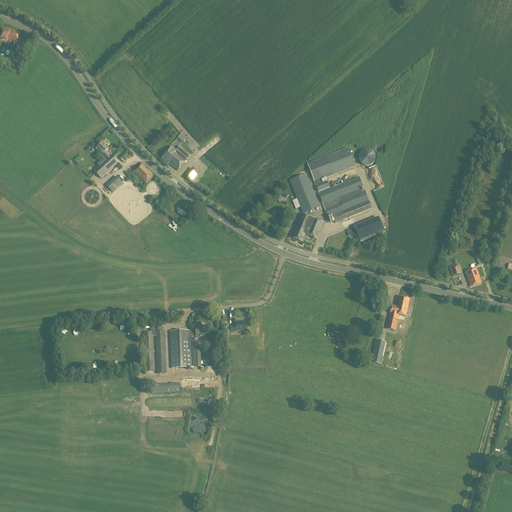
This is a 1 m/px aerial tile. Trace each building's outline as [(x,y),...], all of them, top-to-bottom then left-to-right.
[(1,38),(17,41),(18,32),(9,30),(9,29),(3,28),(1,38)] [(15,51),(17,41),(1,38),(0,40),(0,41),(5,43),(4,49),(15,51)] [(178,138),(184,143),(187,139),(182,134),(178,138)] [(105,159),(103,162),(93,171),(101,179),(118,164),(110,155),(109,156),(106,152),(108,149),(102,142),(96,148),(102,153),(101,154),(103,157),(105,159)] [(176,151),(171,146),(161,159),(168,164),(168,163),(177,171),(190,156),(180,147),(176,151)] [(333,176),(356,167),(348,148),(325,157),(307,164),(309,169),(314,180),(314,183),(316,186),(323,183),(321,180),(325,178),(333,176)] [(371,151),(368,150),(366,150),(363,151),(361,152),(360,155),(359,157),(359,160),(360,162),(362,164),(364,165),(366,166),(369,166),(371,165),(373,163),(375,161),(375,159),(375,156),(374,154),(373,152),(371,151)] [(141,163),(138,166),(139,166),(136,169),(136,168),(133,172),(146,184),(154,176),(141,163)] [(193,167),(186,178),(193,182),(200,171),(193,167)] [(307,174),(290,181),(303,214),(318,208),(311,189),(313,188),(307,174)] [(113,193),(123,184),(117,176),(106,186),(113,193)] [(329,186),(318,191),(323,204),(324,206),(323,206),(324,209),(325,210),(328,217),(332,216),(335,223),(335,224),(343,221),(349,218),(372,209),(369,201),(365,191),(363,192),(361,189),(363,188),(359,177),(342,184),(341,181),(329,186)] [(317,239),(323,223),(301,214),(295,230),(296,230),(292,238),(302,242),(305,234),(317,239)] [(385,232),(383,229),(383,227),(358,237),(360,242),(382,234),(385,232)] [(459,266),(458,265),(453,266),(454,268),(450,269),(452,277),(462,273),(459,266)] [(471,287),(481,283),(476,269),(465,272),(471,287)] [(390,314),(386,329),(396,331),(399,315),(406,317),(410,299),(404,298),(403,297),(401,296),(400,297),(397,307),(392,306),(390,314)] [(231,332),(237,332),(237,331),(246,331),(246,322),(236,322),(236,326),(230,326),(231,332)] [(207,338),(207,327),(202,327),(202,328),(196,328),(196,330),(169,331),(171,369),(192,368),(201,368),(200,349),(191,350),(191,337),(192,337),(192,340),(196,339),(196,338),(207,338)] [(167,374),(165,332),(155,332),(153,332),(143,333),(145,372),(155,372),(153,336),(155,336),(156,374),(167,374)] [(384,358),(383,357),(386,343),(376,340),(371,363),(382,365),(384,358)]
